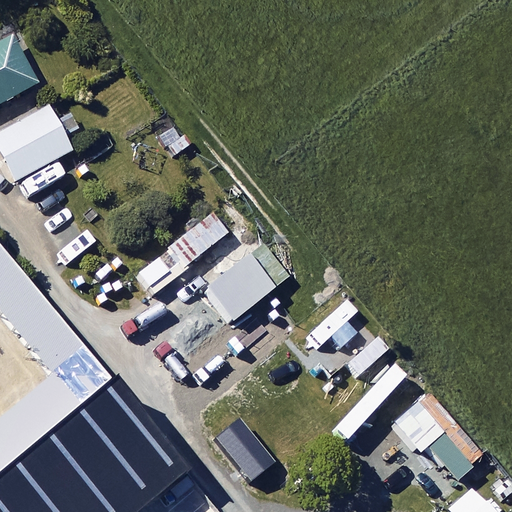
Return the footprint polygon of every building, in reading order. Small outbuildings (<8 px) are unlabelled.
[(0,108),(37,87),(8,36),(0,40),(0,108)] [(0,132),(0,164),(11,185),(70,155),(45,109),(0,132)] [(165,252),(180,271),(228,235),(213,216),(165,252)] [(258,250),(204,292),(231,326),(285,283),(258,250)] [(119,376),(0,474),(0,511),(137,511),(194,465),(119,376)] [(446,511),(432,494),(410,511),(446,511)]
